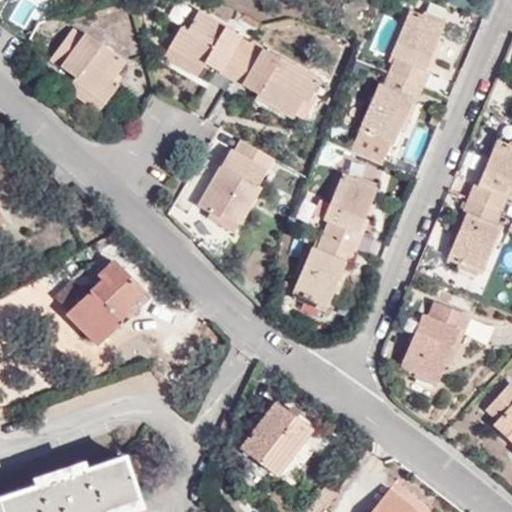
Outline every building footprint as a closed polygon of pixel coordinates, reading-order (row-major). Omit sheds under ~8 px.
[(187,30),(181,27),(169,48),(202,68),(205,63),(258,94),(256,99),(292,119),(303,99),(308,102),(320,80),(198,10),(187,30)] [(393,59),(383,84),(378,82),(358,130),(350,150),(384,166),(393,146),(400,129),(413,97),(419,100),(424,87),(429,74),(424,71),(436,40),(443,24),(409,10),(389,57),(393,59)] [(126,60),(100,42),(97,46),(73,28),(53,59),(76,76),(66,90),(96,113),(118,83),(113,80),(126,60)] [(429,74),(442,42),(436,40),(424,71),(429,74)] [(196,78),(202,68),(169,48),(163,59),(196,78)] [(400,129),(406,131),(419,100),(413,97),(400,129)] [(218,217),(221,213),(238,224),(260,187),(257,185),(265,170),(268,171),(275,159),(240,138),(233,150),(230,148),(197,205),(218,217)] [(447,259),(481,274),(493,245),(500,227),(497,225),(503,211),(508,198),(511,200),(511,146),(496,140),(490,153),(477,187),(472,185),(462,211),(466,213),(454,245),(447,259)] [(490,153),(485,151),(472,185),(477,187),(490,153)] [(292,292),(326,308),(333,291),(346,260),(351,262),(361,236),(357,234),(370,202),(376,186),(342,172),(323,220),(326,222),(316,247),(312,245),(292,292)] [(361,236),(374,204),(370,202),(357,234),(361,236)] [(462,211),(449,242),(454,245),(466,213),(462,211)] [(502,249),(511,224),(511,214),(503,211),(497,225),(500,227),(493,245),(502,249)] [(215,223),(233,233),(238,224),(221,213),(218,217),(215,223)] [(333,291),(338,293),(351,262),(346,260),(333,291)] [(111,261),(100,274),(98,276),(101,280),(68,315),(98,344),(124,318),(134,308),(131,305),(143,293),(111,261)] [(401,367),(436,383),(444,365),(459,329),(466,331),(471,317),(434,301),(428,316),(423,313),(401,367)] [(444,365),(451,367),(466,331),(459,329),(444,365)] [(511,442),(511,381),(485,411),(495,421),(493,425),(511,442)] [(276,476),(312,429),(276,402),(240,448),(276,476)] [(0,511),(105,511),(105,510),(136,499),(124,460),(0,500),(0,511)] [(418,511),(390,489),(371,511),(418,511)]
